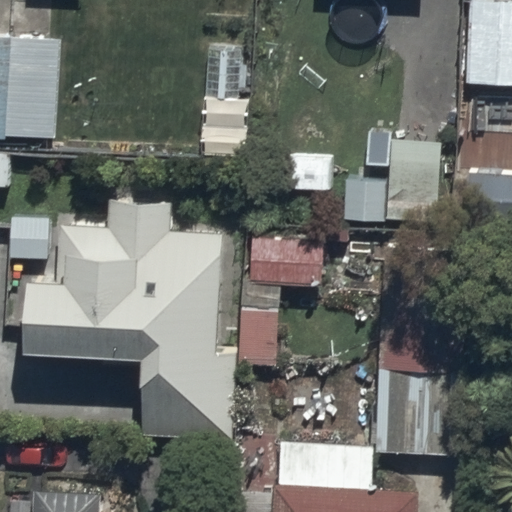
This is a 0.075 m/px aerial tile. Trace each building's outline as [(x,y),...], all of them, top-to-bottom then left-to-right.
[(511,0),(469,0),(469,76),(511,76),(511,0)] [(0,132),(5,132),(5,129),(54,131),(59,31),(0,29),(0,132)] [(245,45),(207,43),(202,117),(248,120),(250,94),(242,93),(245,45)] [(360,207),(387,209),(387,217),(438,218),(439,132),(389,131),(388,166),(362,164),(360,207)] [(0,145),(0,179),(8,180),(10,146),(0,145)] [(511,165),(466,166),(466,221),(511,220),(511,165)] [(243,268),(239,343),(220,343),(225,227),(172,224),(173,195),(110,192),(109,221),(68,219),(66,265),(28,263),(27,336),(147,342),(143,430),(231,434),(234,357),(277,359),(282,274),(322,275),(323,230),(250,228),(249,269),(243,268)] [(464,241),(387,238),(387,362),(464,362),(464,241)] [(380,364),(379,446),(461,448),(464,366),(380,364)] [(132,511),(133,505),(100,504),(101,487),(31,485),(30,511),(132,511)] [(421,511),(422,493),(277,485),(275,511),(421,511)] [(511,511),(511,492),(487,491),(485,511),(511,511)]
